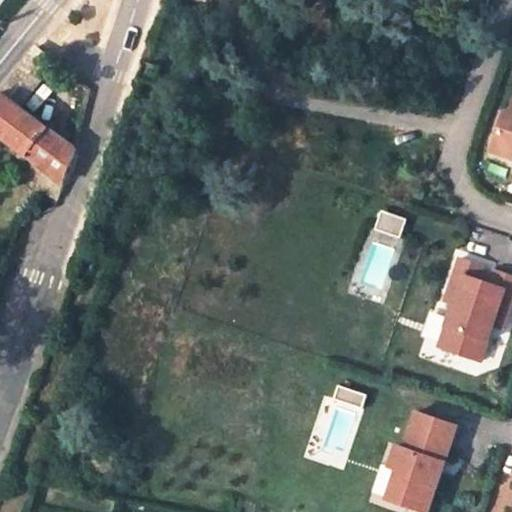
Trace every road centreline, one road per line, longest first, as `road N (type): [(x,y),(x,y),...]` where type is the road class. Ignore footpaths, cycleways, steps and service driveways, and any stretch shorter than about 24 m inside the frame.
road 1 (unclassified): [(138,0),(0,405)]
road 2 (residential): [(501,0),(451,154),(469,200),(511,219)]
